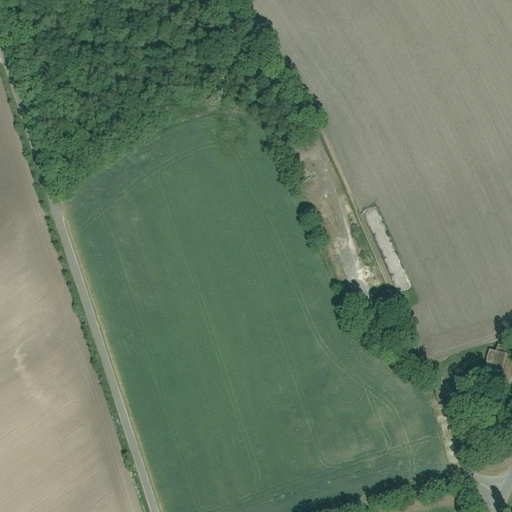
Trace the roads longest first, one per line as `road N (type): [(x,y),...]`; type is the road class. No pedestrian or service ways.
road 1 (unclassified): [(0,33),(153,511)]
road 2 (residential): [(354,511),(474,483),(500,496)]
